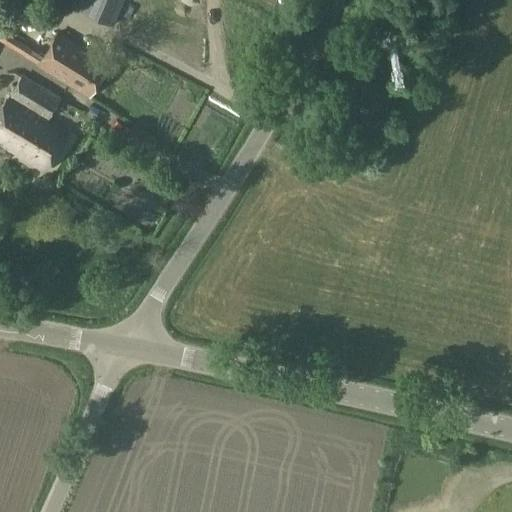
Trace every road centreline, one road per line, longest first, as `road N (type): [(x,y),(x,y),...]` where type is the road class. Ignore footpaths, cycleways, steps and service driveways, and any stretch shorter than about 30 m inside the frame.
road 1 (unclassified): [(122,349),(227,198),(337,0)]
road 2 (tertiary): [(511,430),(122,349)]
road 3 (unclassified): [(49,511),(122,349)]
road 4 (tertiary): [(122,349),(0,327)]
